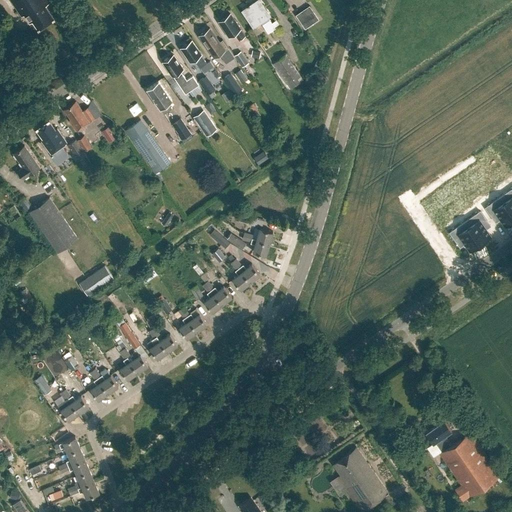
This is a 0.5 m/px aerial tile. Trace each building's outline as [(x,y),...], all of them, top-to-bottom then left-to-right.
[(33,21),(39,29),(55,18),(46,5),(51,1),(50,0),(10,0),(22,16),(25,15),(30,23),(33,21)] [(248,5),(247,6),(241,10),(253,28),(270,16),(259,0),(256,0),(249,5),(248,5)] [(229,36),(235,33),(239,39),(245,35),(240,28),(241,28),(235,19),(234,19),(230,13),(219,21),(229,36)] [(222,40),(219,42),(209,28),(199,35),(214,57),(227,48),(222,40)] [(192,40),(181,48),(190,61),(194,58),(200,67),(204,73),(213,66),(209,60),(206,63),(199,54),(201,54),(192,40)] [(234,55),(242,66),(249,62),(241,50),(234,55)] [(179,85),(185,93),(198,84),(192,75),(186,80),(180,70),(183,68),(173,54),(163,62),(172,76),(173,75),(179,85)] [(271,63),(288,88),(301,79),(284,54),(271,63)] [(221,79),(229,90),(232,88),(236,94),(242,90),(230,72),(221,79)] [(215,89),(206,76),(197,82),(206,95),(215,89)] [(159,110),(164,116),(170,111),(166,104),(172,100),(159,81),(147,89),(161,109),(159,110)] [(70,120),(77,130),(78,129),(79,129),(90,122),(89,121),(95,117),(89,107),(83,111),(76,101),(65,109),(71,119),(70,120)] [(210,114),(216,111),(210,102),(205,105),(210,114)] [(260,111),(255,102),(249,105),(255,114),(260,111)] [(218,128),(205,108),(194,116),(207,136),(218,128)] [(172,124),(183,139),(193,132),(182,117),(172,124)] [(51,152),(54,155),(52,156),(57,162),(68,155),(61,145),(67,141),(58,128),(56,129),(49,120),(36,129),(43,139),(42,139),(51,152)] [(141,120),(127,130),(156,170),(169,161),(141,120)] [(82,132),(75,137),(83,148),(90,143),(82,132)] [(82,150),(83,150),(75,139),(67,145),(75,155),(85,168),(91,163),(82,150)] [(14,153),(23,167),(18,171),(23,179),(40,167),(25,145),(14,153)] [(511,189),(500,196),(511,212),(511,188),(511,189)] [(490,203),(485,207),(492,217),(497,213),(505,225),(511,219),(511,212),(500,196),(490,203)] [(50,198),(30,212),(58,252),(78,238),(50,198)] [(475,214),(465,221),(480,242),(490,235),(482,224),(487,220),(480,210),(475,214)] [(162,222),(167,225),(175,214),(170,211),(162,222)] [(455,228),(450,232),(456,241),(461,238),(470,249),(480,242),(465,221),(455,228)] [(257,240),(269,243),(273,231),(260,228),(257,240)] [(209,234),(225,248),(230,243),(214,229),(209,234)] [(242,249),(246,243),(231,233),(227,239),(242,249)] [(253,251),(265,255),(269,243),(257,240),(252,238),(251,241),(251,243),(255,244),(253,251)] [(218,248),(212,253),(218,261),(225,256),(218,248)] [(236,258),(233,260),(239,267),(242,265),(236,258)] [(233,260),(231,262),(236,269),(239,267),(233,260)] [(242,270),(250,281),(260,273),(252,262),(242,270)] [(114,278),(105,265),(79,283),(88,296),(114,278)] [(232,278),(240,289),(250,281),(242,270),(232,278)] [(205,283),(222,304),(232,296),(224,286),(223,286),(218,290),(215,287),(213,288),(208,281),(205,283)] [(222,304),(205,283),(203,285),(208,292),(207,293),(210,297),(205,301),(204,301),(212,311),(222,304)] [(190,289),(197,299),(203,295),(197,285),(190,289)] [(32,297),(26,288),(19,292),(26,301),(32,297)] [(171,309),(165,299),(159,303),(165,313),(171,309)] [(184,307),(181,309),(186,316),(189,314),(184,307)] [(189,319),(197,331),(207,323),(200,312),(189,319)] [(125,322),(122,317),(116,322),(125,335),(134,349),(140,345),(130,331),(131,331),(125,322)] [(179,326),(187,338),(197,331),(189,319),(179,326)] [(93,322),(87,326),(92,333),(97,329),(93,322)] [(160,340),(168,351),(178,344),(170,333),(160,340)] [(149,347),(157,358),(168,351),(160,340),(149,347)] [(130,361),(138,372),(148,364),(141,354),(130,361)] [(65,360),(72,370),(79,366),(72,355),(65,360)] [(120,368),(127,379),(138,372),(130,361),(120,368)] [(101,381),(108,392),(118,385),(111,374),(105,379),(102,375),(101,376),(95,368),(93,370),(101,381)] [(101,381),(93,370),(90,372),(95,379),(94,380),(96,384),(90,389),(98,399),(108,392),(101,381)] [(41,375),(34,379),(43,393),(50,388),(41,375)] [(66,389),(63,390),(68,398),(71,396),(66,389)] [(71,402),(78,413),(89,406),(81,395),(71,402)] [(58,405),(68,420),(78,413),(71,402),(68,398),(65,399),(58,405)] [(426,433),(433,443),(435,442),(441,451),(439,453),(461,485),(455,489),(463,501),(500,475),(470,432),(450,446),(444,437),(447,435),(446,434),(452,430),(445,420),(426,433)] [(68,452),(80,447),(75,437),(75,436),(63,441),(54,445),(57,451),(61,450),(61,448),(66,446),(68,452)] [(60,469),(85,459),(80,447),(68,452),(71,459),(66,461),(67,463),(59,466),(60,469)] [(367,463),(356,447),(333,464),(340,475),(339,476),(331,481),(340,496),(347,491),(358,506),(355,508),(357,511),(359,511),(361,511),(364,509),(365,510),(367,508),(388,493),(367,463)] [(78,476),(90,471),(85,459),(60,469),(61,472),(69,469),(70,470),(75,468),(78,476)] [(301,470),(307,478),(313,474),(308,465),(301,470)] [(69,492),(94,481),(90,471),(78,476),(80,480),(75,483),(76,485),(68,489),(69,492)] [(84,491),(87,498),(99,493),(99,492),(94,481),(69,492),(70,495),(79,491),(80,493),(84,491)] [(11,499),(20,500),(21,494),(12,492),(11,499)] [(29,509),(21,499),(14,504),(19,511),(29,511),(28,510),(29,509)] [(239,505),(244,511),(259,511),(252,502),(250,503),(248,499),(239,505)]
